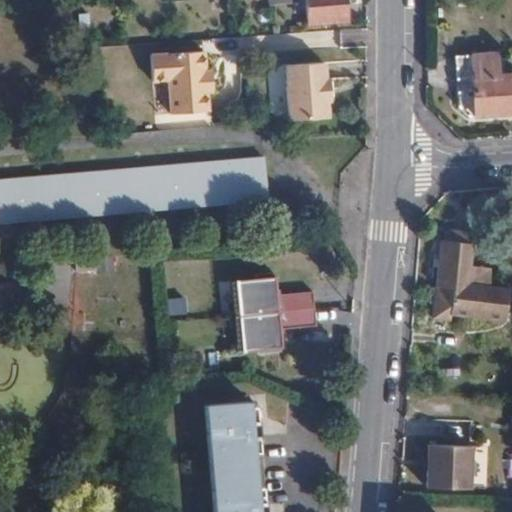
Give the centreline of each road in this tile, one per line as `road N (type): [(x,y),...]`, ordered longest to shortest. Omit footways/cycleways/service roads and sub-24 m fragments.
road 1 (residential): [(393,169),(365,511)]
road 2 (residential): [(243,139),(0,160)]
road 3 (residential): [(394,0),(393,169)]
